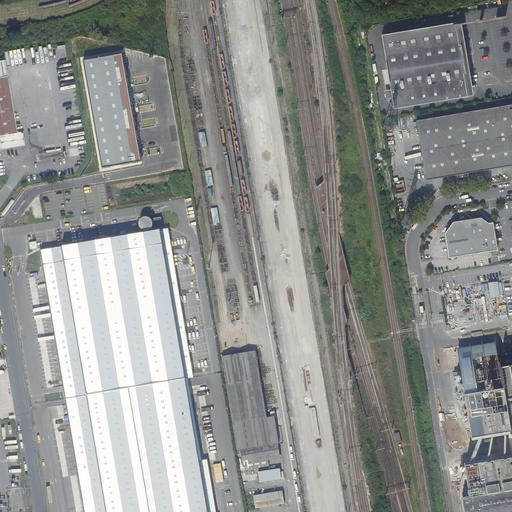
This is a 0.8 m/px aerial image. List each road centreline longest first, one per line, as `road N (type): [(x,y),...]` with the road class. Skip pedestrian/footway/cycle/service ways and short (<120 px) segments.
road 1 (residential): [(38,511),(0,281)]
road 2 (unknown): [(66,143),(29,146),(18,74),(46,72),(58,115)]
road 3 (unclassified): [(417,280),(413,239),(429,215),(449,201),(511,190)]
